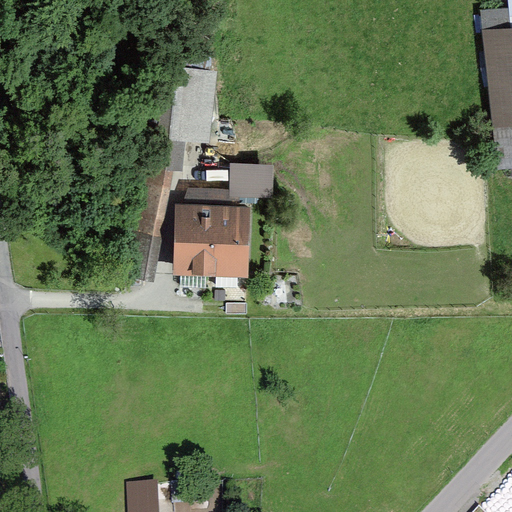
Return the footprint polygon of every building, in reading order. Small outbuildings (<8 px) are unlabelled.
[(511,30),(480,34),(491,131),(511,129),(511,30)] [(214,128),(218,55),(178,53),(174,126),(214,128)] [(273,160),(231,159),(231,192),(273,192),(273,160)] [(153,277),(173,167),(147,162),(126,272),(153,277)] [(250,201),(175,199),(174,270),(248,272),(250,201)] [(225,511),(224,472),(175,474),(175,511),(225,511)] [(491,511),(511,511),(511,472),(483,504),(491,511)]
